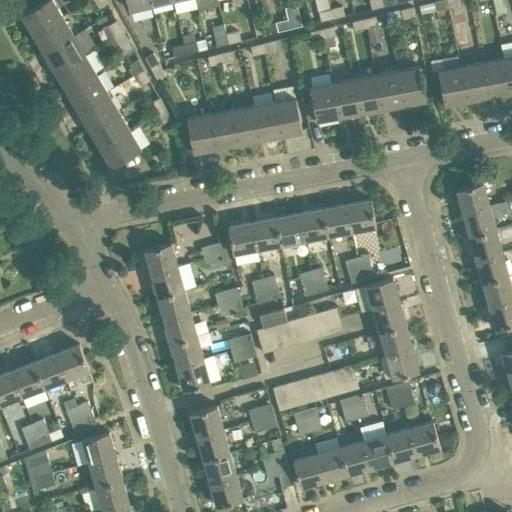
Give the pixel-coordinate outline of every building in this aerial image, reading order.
[(33,33),(63,15),(53,0),(43,0),(21,14),(33,33)] [(151,4),(150,0),(127,0),(129,9),(151,4)] [(383,5),(381,0),(369,0),(371,8),(383,5)] [(448,7),(446,0),(435,0),(434,0),(436,10),(448,7)] [(341,5),(329,8),(332,17),(344,15),(341,5)] [(413,6),(400,9),(402,18),(415,16),(413,6)] [(332,17),(329,8),(317,11),(320,20),(332,17)] [(363,17),(366,27),(378,24),(375,14),(363,17)] [(74,34),(63,15),(33,33),(44,52),(74,34)] [(299,15),(287,18),(290,27),(302,24),(299,15)] [(366,27),(363,17),(351,20),(354,30),(366,27)] [(290,27),(287,18),(275,21),(278,30),(290,27)] [(114,35),(123,30),(117,19),(108,24),(114,35)] [(319,28),(321,38),(326,61),(336,59),(332,36),(335,34),(333,25),(319,28)] [(321,38),(319,28),(308,30),(311,41),(321,38)] [(123,30),(114,35),(120,45),(128,41),(123,30)] [(239,30),(226,33),(229,42),(241,39),(239,30)] [(229,42),(226,33),(214,36),(216,45),(229,42)] [(74,34),(44,52),(55,71),(85,53),(74,34)] [(274,39),(262,42),(264,51),(276,49),(274,39)] [(184,43),(186,52),(198,50),(196,40),(184,43)] [(264,51),(262,42),(250,45),(252,54),(264,51)] [(186,52),(184,43),(172,46),(174,55),(186,52)] [(231,50),(219,52),(221,62),(234,59),(231,50)] [(151,69),(159,63),(153,51),(144,56),(151,69)] [(221,62),(219,52),(207,55),(209,65),(221,62)] [(96,72),(85,53),(55,71),(66,89),(96,72)] [(511,91),(511,56),(503,58),(510,92),(511,91)] [(135,73),(144,69),(138,58),(129,63),(135,73)] [(510,92),(503,58),(482,62),(488,96),(510,92)] [(488,96),(482,62),(460,66),(466,100),(488,96)] [(165,73),(159,63),(151,69),(156,78),(165,73)] [(397,70),(403,104),(425,100),(419,66),(397,70)] [(466,100),(460,66),(438,71),(444,104),(466,100)] [(149,79),(144,69),(135,73),(141,84),(149,79)] [(397,70),(375,74),(381,108),(403,104),(397,70)] [(96,72),(66,89),(78,108),(108,90),(96,72)] [(375,74),(354,78),(360,112),(381,108),(375,74)] [(360,112),(354,78),(332,83),(338,116),(360,112)] [(338,116),(332,83),(309,87),(312,102),(315,117),(316,120),(338,116)] [(108,90),(78,108),(89,127),(119,109),(108,90)] [(156,112),(165,107),(159,96),(150,101),(156,112)] [(295,97),(273,101),(280,135),(302,131),(295,97)] [(280,135),(273,101),(252,105),(258,139),(280,135)] [(307,118),(315,117),(312,102),(304,104),(307,118)] [(252,105),(230,109),(237,143),(258,139),(252,105)] [(165,107),(156,112),(157,114),(151,117),(155,127),(171,118),(165,107)] [(119,109),(89,127),(100,146),(130,128),(119,109)] [(230,109),(209,113),(215,147),(237,143),(230,109)] [(215,147),(209,113),(187,117),(193,151),(215,147)] [(130,128),(100,146),(112,165),(142,148),(130,128)] [(462,213),(488,205),(482,182),(455,189),(462,213)] [(371,198),(347,203),(352,232),(377,227),(371,198)] [(347,203),(323,207),(328,236),(352,232),(347,203)] [(495,228),(488,205),(462,213),(469,236),(495,228)] [(328,236),(323,207),(299,212),(305,241),(328,236)] [(305,241),(299,212),(276,216),(281,245),(305,241)] [(281,245),(276,216),(252,221),(257,250),(281,245)] [(257,250),(252,221),(228,226),(233,254),(257,250)] [(495,228),(469,236),(475,259),(502,251),(495,228)] [(204,257),(227,251),(223,239),(201,246),(204,257)] [(151,273),(177,266),(171,242),(144,249),(151,273)] [(227,251),(204,257),(196,260),(199,271),(230,262),(227,251)] [(508,274),(502,251),(475,259),(482,282),(508,274)] [(368,253),(356,256),(362,278),(374,275),(368,253)] [(362,278),(356,256),(345,259),(351,282),(362,278)] [(177,266),(151,273),(157,296),(184,289),(177,266)] [(310,269),(316,291),(328,288),(321,266),(310,269)] [(316,291),(310,269),(299,272),(305,295),(316,291)] [(263,276),(269,299),(280,296),(274,273),(263,276)] [(511,298),(511,287),(508,274),(482,282),(488,305),(511,298)] [(269,299),(263,276),(251,280),(257,302),(269,299)] [(373,308),(399,301),(393,277),(366,284),(373,308)] [(218,303),(240,298),(237,286),(214,292),(218,303)] [(184,289),(157,296),(164,319),(190,312),(184,289)] [(243,308),(240,298),(218,303),(221,315),(243,308)] [(511,323),(511,298),(488,305),(495,329),(511,323)] [(406,324),(399,301),(373,308),(379,331),(406,324)] [(336,306),(314,312),(317,324),(339,318),(336,306)] [(279,322),(287,320),(284,308),(259,315),(263,327),(267,326),(279,322)] [(190,312),(164,319),(171,343),(197,335),(190,312)] [(317,324),(314,312),(302,316),(309,339),(321,336),(317,324)] [(309,339),(302,316),(291,319),(297,343),(309,339)] [(228,317),(219,320),(221,328),(230,325),(228,317)] [(343,330),(339,318),(317,324),(321,336),(343,330)] [(291,319),(287,320),(279,322),(286,346),(297,343),(291,319)] [(279,322),(267,326),(274,349),(286,346),(279,322)] [(406,324),(379,331),(386,355),(412,347),(406,324)] [(267,326),(263,327),(256,329),(262,353),(274,349),(267,326)] [(375,326),(367,329),(373,348),(381,345),(375,326)] [(231,349),(253,343),(250,332),(227,338),(231,349)] [(203,358),(197,335),(171,343),(177,366),(203,358)] [(56,353),(66,378),(89,369),(79,343),(56,353)] [(256,355),(253,343),(231,349),(234,361),(256,355)] [(419,371),(412,347),(386,355),(392,378),(419,371)] [(508,375),(511,373),(511,348),(501,351),(508,375)] [(56,353),(34,361),(44,387),(66,378),(56,353)] [(203,358),(177,366),(184,389),(210,382),(203,358)] [(44,387),(34,361),(11,370),(22,396),(44,387)] [(333,382),(355,376),(352,365),(330,371),(333,382)] [(11,370),(0,374),(0,404),(22,396),(11,370)] [(330,371),(319,374),(325,397),(337,394),(333,382),(330,371)] [(319,374),(307,377),(313,400),(325,397),(319,374)] [(358,387),(355,376),(333,382),(337,394),(358,387)] [(313,400),(307,377),(295,380),(302,403),(313,400)] [(414,401),(408,379),(397,382),(404,404),(414,401)] [(295,380),(284,384),(290,407),(302,403),(295,380)] [(404,404),(397,382),(385,385),(392,407),(404,404)] [(290,407),(284,384),(272,387),(278,410),(290,407)] [(351,395),(357,417),(368,414),(362,392),(351,395)] [(357,417),(351,395),(339,398),(345,420),(357,417)] [(87,400),(76,404),(85,426),(96,422),(87,400)] [(251,420),(273,413),(270,402),(240,411),(243,423),(251,420)] [(85,426),(76,404),(65,409),(73,430),(85,426)] [(197,436),(223,429),(216,405),(190,413),(197,436)] [(304,408),(311,430),(322,427),(316,405),(304,408)] [(311,430),(304,408),(293,411),(299,433),(311,430)] [(273,413),(251,420),(254,431),(277,425),(273,413)] [(32,422),(40,444),(51,439),(43,418),(32,422)] [(410,427),(417,454),(441,447),(433,421),(410,427)] [(40,444),(32,422),(21,426),(29,448),(40,444)] [(417,454),(410,427),(386,434),(394,460),(417,454)] [(223,429),(197,436),(203,459),(230,452),(223,429)] [(439,433),(442,446),(455,442),(451,430),(439,433)] [(89,462),(115,455),(108,431),(82,439),(89,462)] [(394,460),(386,434),(363,440),(370,467),(394,460)] [(370,467),(363,440),(340,447),(347,473),(370,467)] [(347,473),(340,447),(317,454),(324,480),(347,473)] [(29,478),(52,472),(45,448),(23,456),(29,478)] [(264,466),(287,459),(284,448),(261,454),(264,466)] [(230,452),(203,459),(210,482),(236,475),(230,452)] [(324,480),(317,454),(293,460),(300,486),(324,480)] [(122,478),(115,455),(89,462),(95,485),(122,478)] [(294,483),(287,459),(264,466),(268,477),(278,474),(281,486),(294,483)] [(52,472),(29,478),(32,489),(68,480),(65,468),(52,472)] [(236,475),(210,482),(217,506),(243,499),(236,475)] [(78,481),(85,511),(99,511),(91,478),(78,481)] [(128,501),(122,478),(95,485),(102,509),(128,501)] [(131,511),(128,501),(102,509),(102,511),(131,511)]
